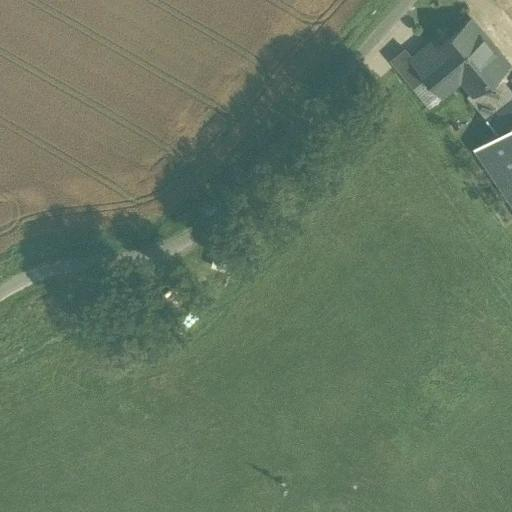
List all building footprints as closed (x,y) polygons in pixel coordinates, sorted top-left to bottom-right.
[(507,61),(471,18),(439,45),(433,39),(413,56),(428,74),(437,83),(455,68),(461,75),(472,89),(487,77),(507,61)] [(413,86),(428,74),(413,56),(404,45),(389,57),(396,65),(413,86)] [(455,68),(437,83),(442,91),(461,75),(455,68)] [(437,83),(428,74),(413,86),(429,105),(444,93),(442,91),(437,83)] [(511,89),(501,76),(493,83),(487,77),(472,89),(467,93),(487,118),(511,97),(511,89)] [(511,97),(487,118),(482,122),(511,158),(511,97)]
